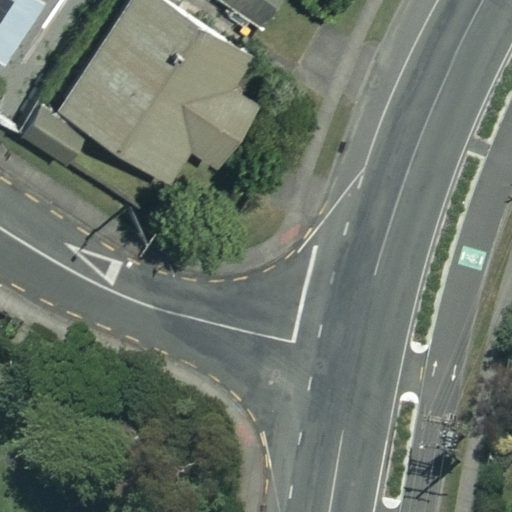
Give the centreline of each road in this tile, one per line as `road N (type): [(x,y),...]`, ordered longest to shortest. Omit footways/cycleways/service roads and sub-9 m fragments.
road 1 (residential): [(0,229),(140,302),(356,354)]
road 2 (residential): [(356,354),(418,135),(483,0)]
road 3 (residential): [(331,511),(356,354)]
